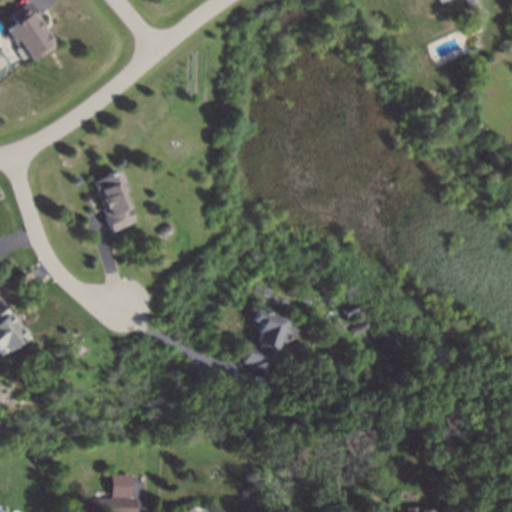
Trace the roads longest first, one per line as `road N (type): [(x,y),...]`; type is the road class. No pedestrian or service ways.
road 1 (residential): [(0,155),(75,120),(226,0)]
road 2 (residential): [(12,153),(33,224),(62,279),(87,298),(120,304)]
